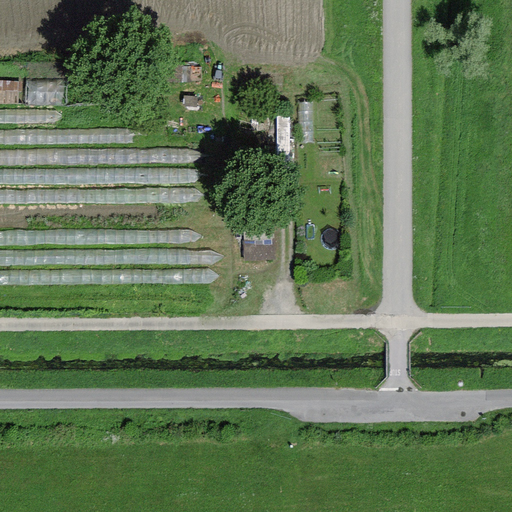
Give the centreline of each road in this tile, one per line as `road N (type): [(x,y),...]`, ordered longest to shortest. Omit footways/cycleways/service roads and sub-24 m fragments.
road 1 (track): [(511,321),(0,324)]
road 2 (unclassified): [(0,402),(511,399)]
road 3 (track): [(399,400),(395,0)]
